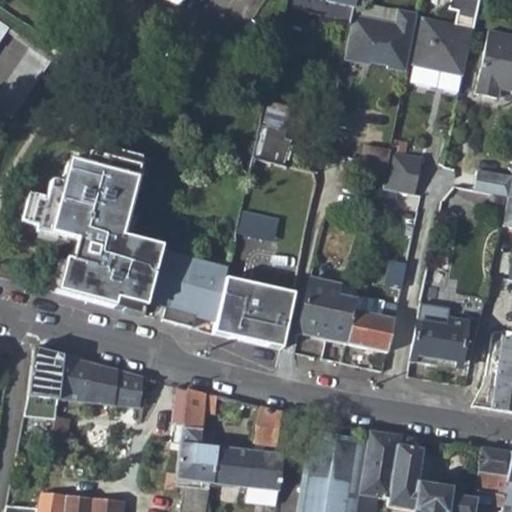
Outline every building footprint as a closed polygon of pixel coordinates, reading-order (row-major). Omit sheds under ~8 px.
[(285,0),(283,14),(300,18),(302,10),(317,13),(317,16),(349,22),(350,14),(353,0),(285,0)] [(349,22),(342,59),(366,66),(367,61),(385,65),(384,69),(402,73),(404,63),(411,31),(414,15),(396,11),(393,24),(350,14),(349,22)] [(411,31),(404,63),(459,75),(469,26),(414,14),(414,15),(411,31)] [(511,30),(486,26),(474,89),(496,94),(498,84),(511,86),(511,30)] [(29,52),(0,92),(0,118),(9,121),(49,65),(29,52)] [(261,119),(260,124),(288,130),(293,105),(265,100),(261,119)] [(259,131),(253,156),(283,163),(287,164),(293,138),(287,137),(288,130),(260,124),(259,131)] [(362,147),(355,177),(381,182),(382,173),(386,154),(387,152),(362,147)] [(27,192),(20,220),(37,225),(35,231),(75,241),(69,261),(63,260),(55,292),(112,306),(114,299),(143,307),(144,301),(157,251),(159,246),(119,236),(139,156),(108,148),(105,157),(85,152),(82,165),(66,160),(60,183),(48,180),(44,197),(27,192)] [(386,154),(382,173),(413,180),(417,161),(386,154)] [(253,156),(248,177),(278,186),(283,163),(253,156)] [(378,192),(376,202),(389,206),(392,191),(410,195),(413,180),(382,173),(381,182),(378,192)] [(511,175),(508,194),(502,227),(511,229),(511,175)] [(157,251),(144,301),(164,306),(160,319),(190,327),(194,314),(215,320),(227,269),(157,251)] [(212,331),(282,347),(298,278),(228,262),(227,269),(215,320),(212,331)] [(308,279),(296,333),(346,344),(353,311),(356,297),(336,293),(338,285),(308,279)] [(353,311),(346,344),(385,352),(398,289),(387,286),(383,302),(380,302),(377,317),(353,311)] [(356,297),(353,311),(377,317),(380,302),(356,297)] [(114,299),(112,306),(141,314),(143,307),(114,299)] [(418,320),(410,358),(433,364),(434,357),(459,362),(467,323),(448,319),(446,326),(418,320)] [(511,339),(503,338),(491,409),(511,413),(511,339)] [(28,398),(24,418),(55,422),(62,359),(31,351),(28,398)] [(434,357),(433,364),(458,369),(459,362),(434,357)] [(55,422),(52,441),(64,442),(70,402),(139,411),(143,381),(62,359),(58,402),(55,422)] [(175,391),(171,426),(182,427),(186,394),(175,391)] [(186,394),(182,427),(202,430),(202,397),(186,394)] [(256,414),(253,444),(276,447),(280,414),(259,410),(256,414)] [(182,427),(177,481),(203,484),(202,489),(180,488),(180,496),(186,497),(182,511),(204,511),(211,485),(218,451),(201,449),(202,430),(182,427)] [(366,434),(353,511),(472,511),(473,506),(474,503),(450,499),(451,492),(427,488),(430,468),(413,460),(414,452),(396,450),(398,438),(366,434)] [(311,437),(300,511),(342,511),(352,442),(311,437)] [(471,494),(476,494),(491,497),(489,509),(499,510),(500,505),(507,454),(477,449),(471,494)] [(218,451),(211,485),(240,488),(238,502),(269,506),(271,490),(273,490),(277,456),(218,451)] [(511,454),(507,454),(500,505),(511,506),(511,454)] [(473,506),(489,509),(491,497),(476,494),(474,503),(473,506)] [(65,499),(63,511),(120,511),(121,504),(65,499)]
